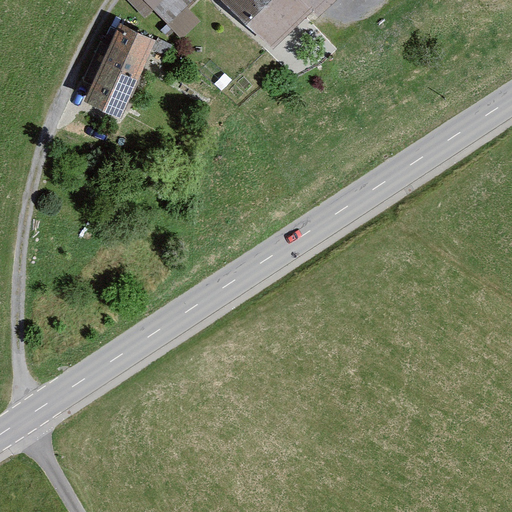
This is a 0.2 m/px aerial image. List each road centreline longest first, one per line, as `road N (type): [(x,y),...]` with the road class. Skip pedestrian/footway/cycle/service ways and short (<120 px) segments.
road 1 (tertiary): [(511,98),(25,419)]
road 2 (track): [(111,0),(47,125),(24,214),(16,276),(25,419)]
